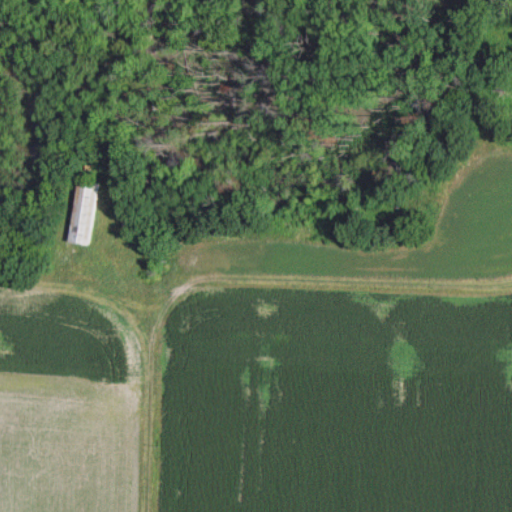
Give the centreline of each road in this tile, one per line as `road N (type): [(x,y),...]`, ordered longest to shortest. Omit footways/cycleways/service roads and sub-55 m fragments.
road 1 (residential): [(144,295),(511,271)]
road 2 (residential): [(0,286),(144,295),(151,312),(145,511)]
